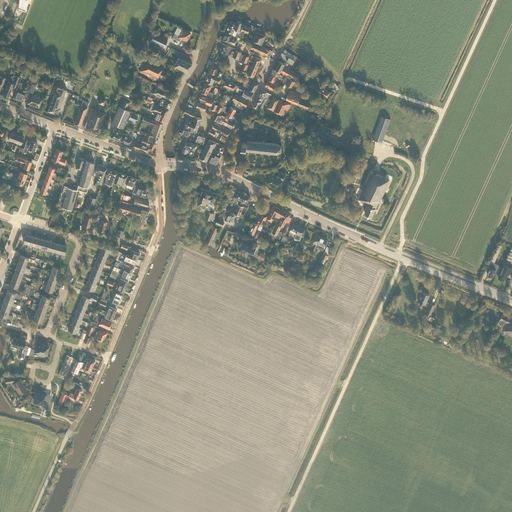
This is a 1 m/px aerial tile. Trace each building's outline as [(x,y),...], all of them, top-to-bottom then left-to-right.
[(19,0),(18,8),(25,10),(29,0),(31,1),(31,0),(19,0)] [(239,30),(242,23),(238,21),(236,24),(231,22),(226,32),(233,35),(238,37),(235,36),(237,31),(238,30),(239,30)] [(243,24),(241,30),(248,33),(250,27),(243,24)] [(174,32),(172,38),(178,41),(180,37),(186,41),(190,33),(182,29),(179,35),(174,32)] [(150,41),(163,47),(169,36),(164,33),(163,37),(154,33),(151,31),(147,39),(150,41)] [(233,35),(226,32),(223,40),(229,42),(233,35)] [(265,36),(256,32),(253,42),(261,45),(265,36)] [(233,35),(229,42),(235,45),(238,37),(233,35)] [(256,44),(253,42),(250,48),(267,55),(270,56),(272,51),(270,50),(256,44)] [(231,47),(222,43),(219,51),(228,55),(231,47)] [(282,52),(280,56),(287,60),(292,64),(297,56),(285,49),(283,52),(282,52)] [(236,50),(235,52),(232,51),(231,54),(229,54),(229,55),(233,57),(239,59),(241,54),(241,52),(236,50)] [(178,57),(174,65),(187,72),(191,63),(185,60),(188,55),(180,51),(177,56),(178,57)] [(140,71),(156,80),(158,76),(164,80),(168,73),(163,70),(166,65),(148,56),(140,71)] [(285,64),(278,60),(274,67),(280,71),(283,66),(285,64)] [(212,66),(210,73),(215,75),(218,68),(212,66)] [(286,74),(287,75),(289,76),(291,77),(294,72),(283,66),(280,71),(286,74)] [(271,72),(272,73),(278,76),(280,77),(282,78),(283,76),(279,74),(280,71),(274,67),(271,72)] [(215,75),(221,78),(223,70),(218,68),(215,75)] [(296,80),(299,75),(294,72),(291,77),(296,80)] [(284,80),(279,77),(280,77),(278,76),(272,73),(268,80),(276,84),(280,77),(281,78),(280,80),(283,82),(284,80)] [(214,81),(214,82),(214,81),(220,83),(222,78),(209,74),(206,83),(212,85),(214,81)] [(3,94),(9,96),(13,86),(15,87),(19,77),(17,76),(14,83),(8,81),(3,94)] [(14,98),(23,101),(24,97),(26,98),(29,92),(31,85),(32,83),(31,83),(31,85),(28,83),(27,84),(25,91),(26,91),(25,93),(20,91),(22,86),(21,84),(19,83),(21,78),(19,77),(15,87),(17,88),(14,98)] [(233,90),(232,93),(234,94),(236,91),(238,86),(225,80),(223,86),(233,90)] [(246,88),(249,90),(254,92),(259,84),(253,81),(251,86),(248,84),(246,88)] [(277,86),(268,81),(265,86),(274,91),(277,86)] [(314,83),(310,81),(308,86),(318,92),(321,87),(314,83)] [(28,103),(39,107),(42,99),(38,97),(39,95),(35,93),(35,96),(31,94),(31,93),(32,94),(36,84),(32,83),(31,85),(29,92),(26,98),(29,99),(28,103)] [(208,95),(212,97),(213,93),(209,92),(212,86),(205,83),(201,93),(208,95)] [(327,97),(328,95),(330,92),(323,88),(325,84),(323,83),(321,87),(318,92),(327,97)] [(54,113),(54,112),(58,114),(60,108),(59,108),(66,89),(54,85),(52,91),(54,92),(47,110),(54,113)] [(169,92),(164,90),(164,89),(156,85),(152,93),(160,97),(161,96),(171,101),(174,93),(170,91),(169,92)] [(239,86),(238,86),(236,91),(238,92),(239,89),(243,91),(243,90),(244,91),(242,94),(250,99),(253,93),(246,89),(239,86)] [(265,103),(268,97),(270,94),(262,89),(257,98),(265,103)] [(299,99),(301,95),(290,90),(286,100),(297,104),(299,99)] [(206,102),(207,97),(200,94),(198,100),(199,100),(206,102)] [(233,99),(234,100),(232,104),(236,106),(238,102),(245,107),(249,100),(240,95),(239,96),(236,94),(234,97),(233,99)] [(291,105),(274,96),(268,108),(285,116),(291,105)] [(217,99),(217,100),(207,97),(206,102),(205,103),(207,104),(212,106),(211,108),(216,111),(221,101),(217,99)] [(256,103),(254,107),(260,110),(261,109),(262,109),(263,107),(262,107),(265,103),(257,98),(254,102),(256,103)] [(160,103),(159,104),(162,105),(168,108),(171,102),(164,99),(163,102),(161,100),(160,103)] [(297,104),(308,109),(310,104),(299,99),(297,104)] [(74,124),(80,126),(87,107),(89,102),(83,100),(74,124)] [(205,110),(207,104),(205,103),(206,102),(199,100),(199,102),(199,101),(197,107),(205,110)] [(126,109),(129,103),(124,101),(121,107),(119,106),(111,123),(123,128),(130,111),(126,109)] [(221,101),(216,111),(221,113),(225,106),(223,105),(224,103),(221,101)] [(152,103),(149,109),(161,113),(163,108),(152,103)] [(236,109),(231,106),(227,114),(237,119),(240,114),(235,111),(236,109)] [(86,121),(84,128),(99,133),(106,114),(91,108),(86,121)] [(155,117),(154,119),(155,119),(162,123),(166,116),(157,112),(155,117)] [(221,115),(219,113),(215,120),(222,123),(225,116),(226,115),(226,114),(222,112),(221,115)] [(135,122),(138,116),(131,113),(129,119),(135,122)] [(387,128),(390,119),(381,115),(378,125),(387,128)] [(144,116),(142,120),(153,125),(150,134),(158,137),(160,132),(159,132),(162,123),(155,119),(154,121),(144,116)] [(195,116),(194,121),(191,120),(188,119),(185,127),(197,131),(202,118),(195,116)] [(225,125),(232,128),(236,122),(237,120),(232,118),(231,120),(225,116),(222,123),(225,124),(225,125)] [(231,131),(225,128),(214,122),(211,128),(217,131),(220,132),(227,136),(228,137),(231,131)] [(325,125),(322,134),(336,138),(338,134),(339,135),(340,130),(325,125)] [(372,139),(382,142),(387,128),(378,125),(372,139)] [(179,132),(182,134),(189,136),(191,130),(184,128),(183,131),(180,130),(179,132)] [(208,133),(214,136),(214,135),(216,136),(218,132),(216,132),(217,131),(211,128),(208,133)] [(123,132),(114,129),(111,137),(120,141),(123,132)] [(14,133),(12,132),(12,133),(10,132),(8,139),(15,141),(17,135),(14,134),(14,133)] [(133,136),(124,132),(120,141),(130,144),(133,136)] [(197,136),(195,141),(203,144),(206,138),(205,136),(203,135),(204,134),(199,132),(198,133),(196,133),(195,136),(197,136)] [(220,139),(224,141),(227,136),(220,132),(217,137),(220,139)] [(149,145),(150,142),(156,144),(158,137),(150,134),(149,134),(148,139),(143,137),(141,142),(146,143),(145,144),(149,145)] [(22,137),(23,136),(20,135),(20,136),(17,135),(15,141),(14,144),(12,148),(15,149),(18,142),(21,144),(24,137),(22,137)] [(216,142),(209,138),(201,156),(208,159),(213,147),(214,148),(214,146),(216,142)] [(30,142),(27,140),(21,155),(25,157),(28,148),(36,151),(37,147),(36,146),(37,142),(34,141),(34,140),(32,139),(31,140),(30,142)] [(131,147),(147,152),(149,149),(148,149),(149,145),(145,144),(145,145),(136,142),(137,141),(134,140),(131,147)] [(279,144),(278,144),(276,143),(275,143),(265,142),(265,141),(263,140),(262,142),(247,140),(247,142),(242,141),(242,147),(246,148),(246,150),(250,150),(251,150),(252,150),(267,152),(268,152),(274,152),(274,153),(274,152),(277,152),(277,153),(278,153),(278,152),(281,151),(282,147),(282,146),(281,146),(279,144)] [(150,142),(149,145),(148,149),(149,149),(154,150),(156,144),(150,142)] [(189,143),(187,142),(183,150),(183,151),(183,152),(185,153),(186,152),(187,152),(188,151),(190,152),(193,154),(194,151),(197,145),(189,142),(189,143)] [(224,146),(224,145),(217,142),(215,147),(214,146),(214,148),(212,151),(215,152),(215,153),(221,155),(224,146)] [(64,164),(65,165),(67,160),(66,159),(60,157),(63,151),(56,149),(52,159),(59,161),(58,162),(64,164)] [(214,155),(211,154),(208,160),(217,164),(221,155),(215,153),(214,155)] [(25,157),(21,155),(19,154),(16,154),(14,159),(21,162),(20,165),(19,167),(23,169),(24,167),(29,169),(31,162),(26,160),(27,158),(26,157),(25,157)] [(77,165),(76,168),(80,169),(81,166),(82,167),(84,159),(79,158),(77,165)] [(86,192),(94,163),(85,160),(77,189),(86,192)] [(98,164),(95,171),(99,172),(98,177),(103,179),(107,168),(98,164)] [(56,173),(53,172),(54,168),(49,166),(47,173),(52,174),(55,176),(56,173)] [(103,181),(108,183),(110,177),(113,170),(108,168),(105,175),(103,181)] [(108,183),(112,185),(113,182),(117,172),(113,170),(110,177),(108,183)] [(271,175),(267,183),(272,185),(271,185),(273,186),(274,186),(279,188),(285,174),(280,171),(277,177),(271,175)] [(9,174),(25,181),(27,175),(20,172),(19,175),(16,174),(15,175),(10,173),(9,174)] [(114,184),(116,185),(117,183),(124,185),(127,175),(118,172),(115,179),(116,180),(115,182),(114,184)] [(359,195),(357,198),(369,204),(365,213),(372,216),(378,203),(379,203),(390,181),(371,172),(364,187),(366,188),(363,193),(362,192),(361,194),(361,195),(361,196),(359,195)] [(44,179),(50,181),(53,182),(54,180),(51,179),(52,174),(47,173),(44,179)] [(23,186),(25,181),(9,174),(9,176),(17,179),(16,184),(23,186)] [(136,179),(128,176),(125,183),(133,186),(136,179)] [(98,177),(95,186),(100,188),(103,179),(98,177)] [(48,185),(50,181),(44,179),(42,185),(47,187),(51,188),(51,186),(48,185)] [(45,194),(48,195),(49,192),(46,191),(47,187),(42,185),(40,192),(41,192),(45,194)] [(62,192),(66,193),(62,207),(72,210),(77,190),(67,187),(68,186),(64,185),(62,192)] [(132,193),(134,193),(136,194),(144,197),(146,188),(139,186),(137,189),(134,188),(132,193)] [(203,191),(202,191),(197,204),(210,209),(215,196),(214,196),(210,194),(209,194),(207,193),(203,191)] [(235,197),(234,196),(232,201),(241,205),(242,202),(243,203),(244,201),(247,202),(250,197),(246,194),(246,193),(243,191),(243,193),(238,191),(235,197)] [(89,196),(85,207),(92,209),(93,206),(96,198),(89,196)] [(140,215),(147,217),(149,207),(147,207),(149,201),(143,200),(135,197),(133,203),(137,204),(137,205),(139,206),(138,207),(141,208),(140,209),(141,209),(140,215)] [(140,215),(141,209),(140,209),(120,203),(119,209),(140,215)] [(239,215),(243,206),(236,203),(232,212),(239,215)] [(274,206),(269,215),(274,218),(275,216),(277,217),(279,214),(283,217),(286,212),(274,206)] [(225,210),(224,210),(222,215),(226,217),(224,220),(232,223),(236,215),(228,211),(225,210)] [(81,217),(84,218),(83,225),(89,227),(92,217),(85,215),(86,212),(83,211),(81,217)] [(213,220),(215,214),(209,211),(206,218),(210,219),(213,220)] [(283,226),(286,221),(290,214),(286,212),(283,217),(279,214),(277,217),(281,219),(278,224),(283,226)] [(263,226),(264,223),(267,217),(267,218),(268,216),(267,216),(262,213),(257,223),(260,224),(259,227),(258,228),(261,230),(263,226)] [(99,223),(98,229),(104,231),(107,222),(100,220),(101,216),(98,215),(96,222),(99,223)] [(253,236),(257,238),(260,231),(256,229),(258,225),(254,223),(248,235),(252,237),(253,236)] [(279,231),(281,226),(277,224),(272,233),(277,235),(275,237),(279,239),(282,233),(279,231)] [(289,232),(295,235),(296,235),(294,238),(300,240),(305,229),(293,224),(289,232)] [(211,242),(217,228),(214,227),(208,240),(211,242)] [(26,234),(23,242),(28,243),(26,248),(25,252),(28,253),(29,247),(30,244),(29,244),(31,236),(26,234)] [(284,244),(285,242),(287,243),(289,237),(284,234),(280,242),(284,244)] [(315,251),(317,248),(319,243),(322,237),(321,237),(317,235),(313,243),(316,244),(313,251),(315,251)] [(324,248),(328,240),(324,238),(322,237),(319,243),(317,248),(323,251),(324,248)] [(37,238),(35,245),(36,246),(40,247),(38,251),(41,251),(42,247),(41,247),(43,239),(37,238)] [(43,239),(41,247),(42,247),(45,248),(44,252),(46,253),(48,249),(47,249),(49,241),(43,239)] [(47,249),(48,249),(51,250),(50,254),(52,255),(53,251),(52,250),(55,243),(49,241),(47,249)] [(244,243),(241,250),(245,252),(245,253),(247,254),(248,254),(252,256),(255,248),(257,244),(253,241),(250,246),(244,243)] [(292,249),(292,248),(289,254),(291,255),(293,256),(299,243),(296,242),(293,246),(292,249)] [(52,250),(53,251),(57,252),(56,256),(55,256),(54,258),(56,259),(57,256),(58,256),(59,252),(58,252),(60,244),(55,243),(52,250)] [(496,261),(503,245),(499,243),(492,259),(496,261)] [(58,252),(59,252),(63,253),(61,257),(64,258),(65,254),(64,253),(66,246),(60,244),(58,252)] [(99,253),(107,257),(110,249),(102,246),(99,253)] [(330,249),(327,247),(324,254),(323,254),(321,258),(326,261),(328,256),(327,256),(330,249)] [(137,259),(140,254),(132,250),(130,256),(137,259)] [(96,260),(104,263),(107,257),(99,253),(96,260)] [(126,254),(124,260),(135,265),(137,259),(130,256),(126,254)] [(35,257),(30,256),(30,258),(21,255),(18,261),(26,264),(28,260),(33,262),(34,260),(35,257)] [(93,267),(101,270),(104,263),(96,260),(93,267)] [(30,269),(25,267),(26,264),(18,261),(16,266),(30,272),(30,269)] [(488,266),(490,267),(487,274),(493,277),(496,270),(494,269),(495,268),(499,269),(500,266),(490,261),(488,266)] [(134,267),(126,264),(124,264),(122,269),(124,270),(132,273),(134,267)] [(498,277),(504,280),(506,275),(508,276),(511,267),(504,264),(498,277)] [(23,272),(29,274),(30,272),(16,266),(14,272),(22,275),(23,272)] [(53,266),(51,270),(47,269),(47,271),(51,273),(51,272),(58,275),(61,269),(53,266)] [(120,268),(114,266),(111,273),(117,275),(120,268)] [(90,274),(98,277),(101,270),(93,267),(90,274)] [(129,279),(132,273),(124,270),(121,275),(129,279)] [(21,279),(22,275),(14,272),(12,278),(25,283),(26,281),(21,279)] [(51,272),(51,273),(49,276),(45,275),(45,277),(48,278),(49,277),(56,280),(58,275),(51,272)] [(88,281),(96,284),(98,277),(90,274),(88,281)] [(56,280),(49,277),(48,278),(47,282),(43,280),(42,283),(46,284),(47,283),(54,286),(56,280)] [(28,284),(25,283),(12,278),(9,284),(17,287),(19,284),(27,287),(28,284)] [(118,284),(126,287),(128,281),(120,278),(118,284)] [(96,284),(88,281),(85,288),(93,291),(96,284)] [(54,286),(47,283),(46,284),(45,287),(41,286),(40,288),(45,290),(45,289),(52,291),(54,286)] [(115,289),(123,292),(126,287),(118,284),(115,289)] [(14,295),(20,298),(21,295),(16,294),(17,293),(7,290),(5,296),(13,299),(14,295)] [(122,295),(115,292),(111,300),(119,304),(122,295)] [(418,301),(425,304),(425,305),(428,306),(429,303),(427,302),(430,295),(422,292),(418,301)] [(50,298),(41,295),(39,294),(36,293),(36,296),(41,298),(40,301),(48,304),(50,298)] [(90,299),(82,295),(79,302),(87,306),(90,299)] [(16,307),(17,305),(12,302),(13,299),(5,296),(3,302),(16,307)] [(40,301),(38,305),(33,303),(32,305),(46,310),(48,304),(40,301)] [(16,309),(16,307),(3,302),(1,308),(9,311),(10,307),(15,309),(16,309)] [(79,302),(76,309),(84,313),(87,306),(79,302)] [(435,305),(430,303),(426,312),(431,314),(435,305)] [(32,305),(31,308),(37,310),(35,313),(43,316),(46,310),(32,305)] [(109,306),(106,311),(114,315),(116,309),(109,306)] [(103,313),(105,314),(104,317),(112,320),(114,315),(106,311),(97,307),(95,313),(96,313),(97,311),(101,312),(100,312),(102,313),(103,313)] [(0,314),(8,317),(12,319),(13,316),(7,314),(9,311),(1,308),(0,309),(0,314)] [(76,309),(73,316),(81,319),(84,313),(76,309)] [(29,315),(28,317),(32,318),(32,319),(41,322),(43,316),(35,313),(34,317),(29,315)] [(510,335),(511,336),(511,318),(503,314),(498,323),(501,325),(502,324),(504,325),(505,322),(507,324),(503,332),(508,334),(510,335)] [(95,319),(95,320),(100,322),(99,325),(108,328),(111,322),(102,318),(94,315),(93,318),(95,319)] [(81,319),(73,316),(71,323),(78,326),(81,319)] [(68,330),(76,333),(78,326),(71,323),(68,330)] [(94,338),(96,339),(103,342),(107,333),(100,330),(99,332),(97,331),(94,338)] [(12,340),(11,340),(11,342),(11,343),(12,343),(11,345),(16,346),(16,347),(17,348),(19,349),(19,350),(17,356),(18,358),(20,359),(22,359),(23,358),(24,354),(27,355),(29,347),(24,346),(25,340),(18,339),(13,338),(13,340),(12,340)] [(31,349),(30,355),(37,356),(38,353),(43,354),(44,353),(47,354),(49,347),(45,346),(46,346),(37,343),(35,350),(31,349)] [(58,373),(64,375),(72,357),(66,355),(58,373)] [(83,363),(85,364),(86,363),(92,366),(95,361),(88,358),(86,357),(85,360),(83,363)] [(81,368),(83,369),(89,372),(92,366),(86,363),(85,364),(83,363),(82,365),(81,368)] [(13,384),(19,394),(26,389),(20,379),(15,382),(14,381),(13,377),(5,379),(6,382),(12,382),(13,384)] [(80,394),(82,390),(79,389),(81,385),(76,383),(73,388),(74,389),(73,391),(80,394)] [(74,400),(75,398),(78,399),(80,394),(73,391),(70,390),(67,397),(74,400)] [(36,393),(35,398),(35,401),(35,403),(38,403),(39,403),(38,406),(44,407),(44,408),(48,409),(49,402),(46,400),(47,396),(45,396),(36,393)]
